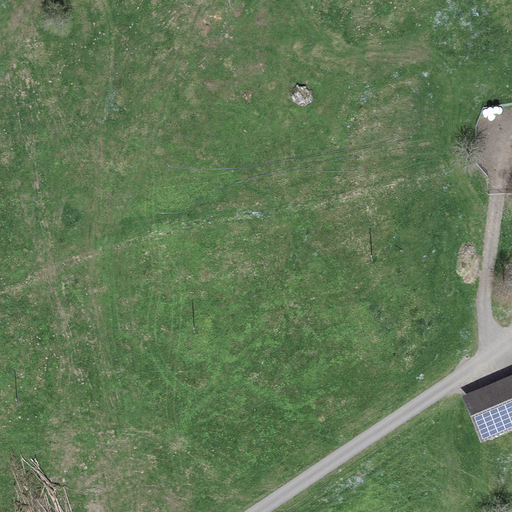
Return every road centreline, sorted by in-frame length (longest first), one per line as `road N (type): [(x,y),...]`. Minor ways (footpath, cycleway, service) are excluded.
road 1 (track): [(257,511),(511,342)]
road 2 (track): [(490,357),(482,314),(502,165)]
